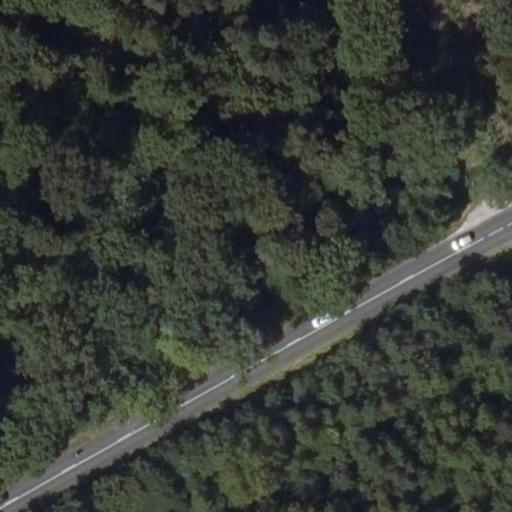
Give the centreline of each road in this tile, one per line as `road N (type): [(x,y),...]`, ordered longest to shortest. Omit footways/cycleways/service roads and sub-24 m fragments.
road 1 (secondary): [(0,507),(511,221)]
road 2 (track): [(511,245),(491,230),(381,0)]
